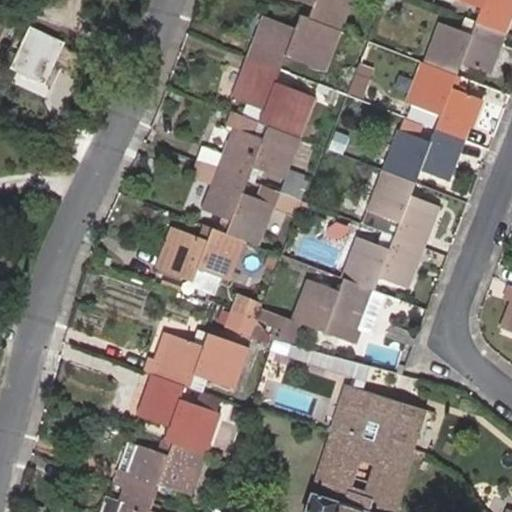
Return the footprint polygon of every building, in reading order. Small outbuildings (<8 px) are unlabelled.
[(308,0),(315,2),(309,16),(339,27),(349,0),(308,0)] [(511,0),(472,0),(484,4),(479,17),(509,28),(511,18),(511,0)] [(248,53),(280,66),(285,52),(324,67),(339,27),(309,16),(299,12),(293,25),(263,13),(248,53)] [(492,72),(509,28),(479,17),(474,29),(445,19),(429,62),(460,73),(465,61),(492,72)] [(44,85),(65,43),(32,27),(11,70),(44,85)] [(268,123),(297,134),(312,94),(275,80),(280,66),(248,53),(233,93),(247,98),(241,112),(258,119),(268,123)] [(350,91),(367,98),(377,67),(362,62),(350,91)] [(455,87),(460,73),(429,62),(414,102),(442,114),(438,126),(467,137),(481,98),(455,87)] [(282,173),(297,134),(268,123),(258,119),(241,112),(231,109),(226,122),(235,126),(220,164),(250,176),(255,161),(282,173)] [(438,126),(408,115),(403,128),(433,139),(438,126)] [(451,179),(467,137),(438,126),(433,139),(403,128),(388,169),(419,180),(424,168),(451,179)] [(244,235),(258,241),(274,200),(297,208),(301,195),(297,194),(281,188),(250,176),(220,164),(200,156),(194,173),(213,179),(205,204),(233,215),(227,229),(244,235)] [(398,233),(426,244),(441,205),(414,194),(419,180),(388,169),(374,210),(403,220),(398,233)] [(305,175),(290,170),(281,188),(297,194),(305,175)] [(403,220),(374,210),(369,222),(388,229),(398,233),(403,220)] [(157,263),(164,266),(179,226),(172,223),(157,263)] [(244,235),(227,229),(212,223),(207,237),(179,226),(164,266),(193,278),(198,264),(228,276),(244,235)] [(410,285),(426,244),(398,233),(388,229),(383,241),(365,234),(349,276),(378,287),(383,275),(410,285)] [(313,279),(299,320),(329,330),(333,317),(376,332),(392,293),(378,287),(349,276),(344,290),(313,279)] [(507,330),(511,318),(511,285),(507,284),(501,299),(508,301),(499,326),(507,330)] [(238,307),(259,314),(265,300),(243,291),(238,307)] [(259,314),(238,307),(232,324),(253,332),(259,314)] [(265,308),(262,316),(278,321),(273,335),(292,338),(299,320),(265,308)] [(169,360),(180,331),(171,329),(161,357),(169,360)] [(228,364),(214,337),(206,334),(205,340),(180,331),(169,360),(161,357),(150,353),(145,366),(158,371),(164,373),(191,383),(199,386),(204,374),(237,386),(238,384),(228,364)] [(251,352),(214,337),(228,364),(238,384),(251,352)] [(185,398),(191,383),(164,373),(158,371),(143,412),(175,424),(170,436),(179,439),(208,450),(222,412),(185,398)] [(412,450),(413,448),(424,411),(346,387),(334,425),(412,450)] [(334,425),(332,430),(306,511),(393,511),(412,450),(334,425)] [(130,439),(117,475),(129,480),(163,493),(167,482),(192,492),(208,450),(179,439),(174,455),(144,444),(130,439)] [(117,475),(110,491),(101,511),(168,511),(157,508),(163,493),(129,480),(117,475)] [(233,511),(236,504),(221,498),(216,511),(233,511)]
